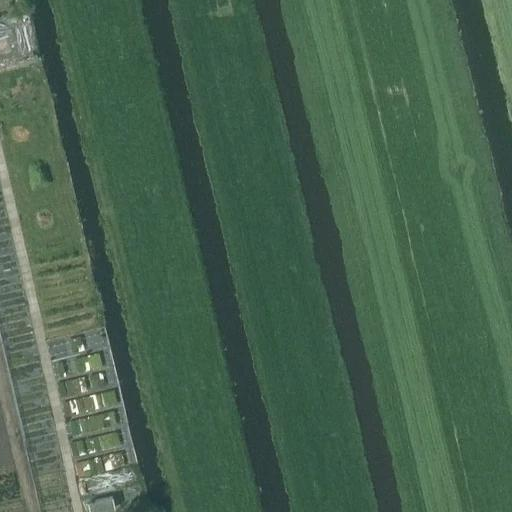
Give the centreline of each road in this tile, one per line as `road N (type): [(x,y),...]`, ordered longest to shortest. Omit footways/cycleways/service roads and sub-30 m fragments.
road 1 (track): [(78,511),(0,163)]
road 2 (track): [(31,511),(0,376)]
